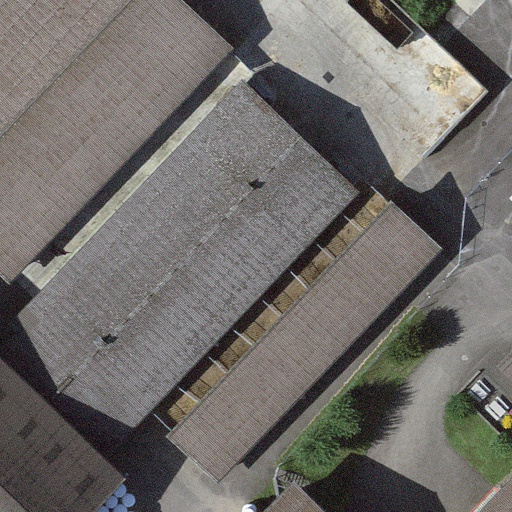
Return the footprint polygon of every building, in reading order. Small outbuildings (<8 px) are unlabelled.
[(0,0),(0,511),(85,511),(129,467),(110,449),(364,184),(245,71),(0,326),(0,0)] [(235,42),(190,0),(0,0),(0,264),(12,276),(235,42)] [(449,243),(394,192),(174,425),(228,476),(449,243)] [(511,511),(511,460),(460,511),(511,511)] [(337,511),(295,472),(257,511),(337,511)]
